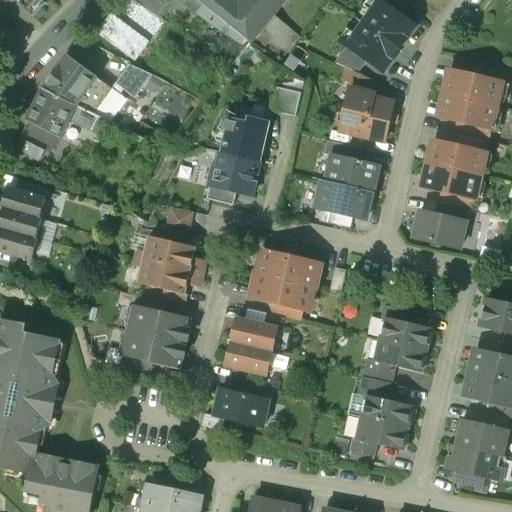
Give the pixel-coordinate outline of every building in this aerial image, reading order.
[(18,0),(27,9),(36,0),(18,0)] [(163,23),(133,0),(120,0),(97,33),(134,62),(163,23)] [(149,0),(145,5),(149,9),(150,8),(157,14),(170,1),(169,0),(149,0)] [(237,8),(226,0),(195,0),(248,42),(261,26),(237,8)] [(242,0),(237,8),(261,26),(281,0),(242,0)] [(378,2),(347,47),(384,72),(415,27),(378,2)] [(67,57),(43,90),(74,105),(75,104),(94,78),(67,57)] [(505,72),(476,65),(473,77),(502,83),(505,72)] [(473,77),(448,71),(443,94),(497,107),(503,84),(502,83),(473,77)] [(375,82),(354,72),(350,90),(373,95),(375,82)] [(301,94),(277,88),(271,112),(295,118),(301,94)] [(74,105),(43,90),(28,119),(59,135),(67,118),(91,129),(97,115),(89,111),(75,104),(74,105)] [(373,95),(350,90),(346,106),(349,111),(344,132),(384,142),(393,104),(373,99),(374,95),(373,95)] [(497,107),(443,94),(437,118),(462,123),(491,130),(492,130),(497,107)] [(115,110),(94,100),(89,111),(97,115),(110,121),(112,117),(115,110)] [(248,123),(227,112),(218,130),(225,134),(221,153),(217,152),(217,153),(260,163),(269,123),(250,118),(248,123)] [(110,121),(97,115),(91,129),(103,135),(110,121)] [(491,130),(462,123),(459,135),(460,135),(488,142),(491,130)] [(488,142),(460,135),(457,147),(486,154),(489,142),(488,142)] [(362,150),(327,141),(324,154),(332,156),(332,155),(359,161),(362,150)] [(457,147),(432,141),(427,165),(481,177),(486,154),(457,147)] [(153,143),(120,209),(148,225),(183,158),(153,143)] [(260,163),(217,153),(213,169),(209,168),(206,180),(210,181),(210,183),(227,187),(226,192),(236,194),(251,198),(255,182),(253,182),(254,176),(257,176),(260,163)] [(359,161),(332,155),(332,156),(325,182),(372,193),(379,166),(359,161)] [(481,177),(427,165),(421,188),(446,194),(475,200),(481,177)] [(49,189),(19,180),(16,190),(46,199),(49,189)] [(366,220),(372,193),(325,182),(322,181),(316,209),(322,210),(353,217),(366,220)] [(227,187),(210,183),(206,200),(233,206),(236,194),(226,192),(227,187)] [(16,190),(7,188),(1,209),(42,220),(45,221),(48,211),(47,208),(44,207),(46,199),(16,190)] [(475,200),(446,194),(444,205),(469,211),(473,212),(475,200)] [(444,205),(439,205),(437,216),(466,223),(469,211),(444,205)] [(193,213),(171,208),(165,231),(188,236),(193,213)] [(42,220),(3,209),(0,218),(0,230),(40,241),(43,230),(42,227),(40,226),(42,220)] [(350,229),(353,217),(322,210),(319,222),(350,229)] [(437,216),(419,212),(413,238),(460,249),(466,223),(437,216)] [(40,241),(0,230),(0,251),(32,260),(34,252),(37,253),(39,251),(42,242),(40,241)] [(195,248),(149,238),(145,253),(143,261),(203,275),(206,262),(201,261),(196,264),(193,259),(195,248)] [(298,248),(286,245),(284,257),(266,253),(261,275),(261,276),(310,287),(309,288),(315,289),(321,265),(295,259),(298,248)] [(145,253),(136,251),(135,259),(143,261),(145,253)] [(143,261),(135,259),(133,267),(141,269),(143,261)] [(203,275),(143,261),(141,269),(138,284),(164,290),(184,295),(187,285),(192,281),(195,286),(201,288),(203,275)] [(346,271),(334,268),(329,292),(341,294),(346,271)] [(310,287),(261,276),(261,275),(255,274),(250,298),(274,304),(303,310),(304,311),(309,288),(310,287)] [(184,295),(164,290),(161,302),(167,303),(184,307),(187,296),(184,295)] [(161,302),(137,297),(135,308),(164,315),(167,303),(161,302)] [(511,302),(503,300),(502,304),(485,300),(479,326),(505,333),(511,334),(511,302)] [(303,310),(274,304),(272,315),(301,322),(303,310)] [(407,312),(384,306),(381,318),(384,319),(405,323),(407,312)] [(164,315),(135,308),(129,331),(183,344),(189,321),(164,315)] [(247,310),(245,322),(264,326),(267,314),(247,310)] [(405,323),(384,319),(379,340),(426,351),(431,329),(405,323)] [(245,322),(236,320),(231,343),(271,352),(277,329),(264,326),(245,322)] [(24,327),(0,321),(0,459),(2,459),(0,467),(30,473),(27,491),(43,494),(41,503),(49,505),(47,511),(88,511),(98,468),(43,457),(35,455),(40,431),(50,424),(58,385),(52,376),(58,342),(23,335),(24,327)] [(183,344),(129,331),(124,355),(153,362),(178,367),(183,344)] [(511,334),(505,333),(502,344),(511,346),(511,334)] [(426,351),(379,340),(374,362),(394,367),(421,373),(426,351)] [(271,352),(231,343),(226,366),(266,376),(271,352)] [(511,346),(502,344),(499,356),(511,358),(511,346)] [(511,358),(499,356),(474,350),(468,373),(511,383),(511,358)] [(153,362),(124,355),(121,366),(151,373),(153,362)] [(394,367),(374,362),(367,360),(362,378),(390,384),(394,367)] [(511,383),(468,373),(463,396),(488,402),(511,408),(511,383)] [(390,384),(362,378),(358,396),(366,397),(366,396),(387,401),(390,384)] [(266,388),(230,380),(227,391),(263,400),(266,388)] [(227,391),(220,390),(214,417),(232,421),(232,422),(234,422),(237,427),(242,424),(244,424),(262,428),(269,401),(263,400),(227,391)] [(387,401),(366,396),(366,397),(361,418),(408,429),(413,407),(387,401)] [(511,408),(488,402),(485,414),(511,420),(511,408)] [(497,417),(474,412),(471,423),(495,429),(497,417)] [(408,429),(361,418),(356,440),(376,445),(403,451),(408,429)] [(471,423),(461,421),(455,446),(502,457),(508,432),(495,429),(471,423)] [(356,440),(353,439),(350,451),(374,456),(376,445),(356,440)] [(502,457),(455,446),(455,447),(453,446),(452,451),(454,453),(453,458),(449,457),(446,469),(456,471),(485,478),(501,481),(506,458),(502,457)] [(485,478),(456,471),(453,483),(482,489),(485,478)] [(196,483),(166,477),(164,489),(194,495),(196,483)] [(164,489),(147,486),(142,509),(156,511),(198,511),(199,511),(191,509),(194,495),(164,489)] [(274,511),(276,504),(253,499),(249,511),(274,511)]
